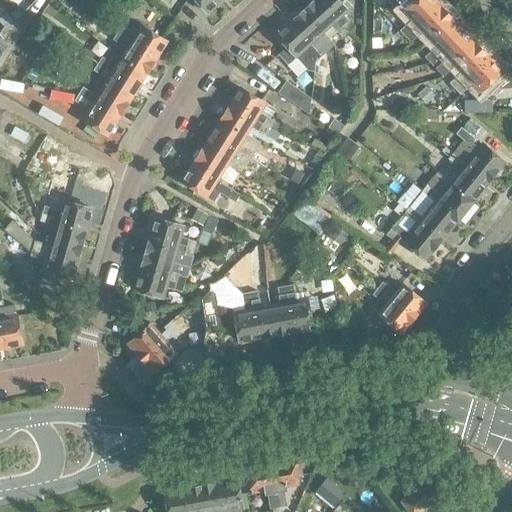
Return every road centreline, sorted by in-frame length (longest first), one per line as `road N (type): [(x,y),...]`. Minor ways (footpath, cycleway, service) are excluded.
road 1 (residential): [(83,366),(134,174),(219,40),(265,0)]
road 2 (primary): [(189,427),(335,402),(415,398),(511,422)]
road 3 (primary): [(20,493),(101,470),(189,427)]
